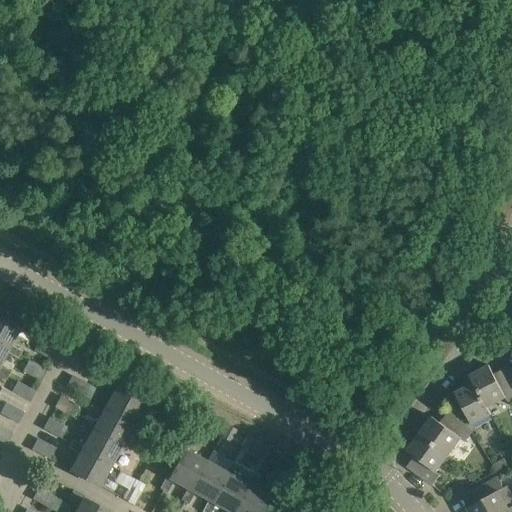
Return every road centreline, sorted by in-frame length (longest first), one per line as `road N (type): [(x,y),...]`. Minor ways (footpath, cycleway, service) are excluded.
road 1 (tertiary): [(373,463),(0,265)]
road 2 (residential): [(373,463),(450,362)]
road 3 (residential): [(450,362),(511,252)]
